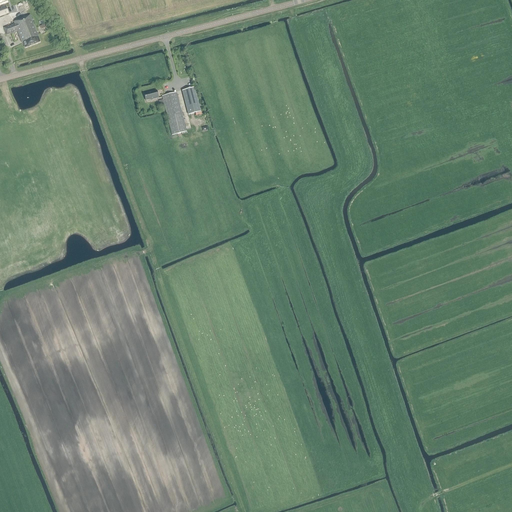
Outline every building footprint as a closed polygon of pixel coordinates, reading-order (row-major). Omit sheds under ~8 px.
[(7,0),(0,0),(0,7),(0,9),(0,8),(0,15),(8,13),(5,7),(4,7),(3,5),(8,3),(7,0)] [(22,42),(25,48),(40,42),(29,15),(18,19),(18,20),(9,24),(9,26),(4,28),(6,35),(17,31),(21,42),(22,42)] [(200,112),(194,88),(182,91),(189,115),(200,112)] [(144,94),(146,101),(158,98),(156,90),(147,92),(148,93),(144,94)] [(162,96),(163,103),(164,104),(164,107),(172,135),(186,132),(176,92),(162,96)]
